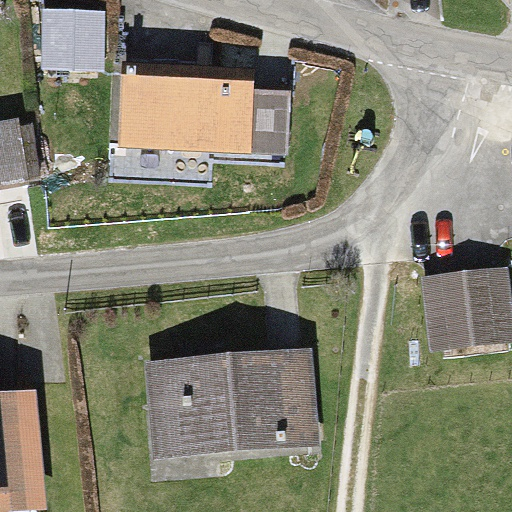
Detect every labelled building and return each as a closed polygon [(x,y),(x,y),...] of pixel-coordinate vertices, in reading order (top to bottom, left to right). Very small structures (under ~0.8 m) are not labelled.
[(284,109),(112,100),(108,175),(280,184),(284,109)] [(18,137),(0,139),(0,193),(26,190),(18,137)] [(502,293),(418,297),(421,364),(506,359),(502,293)] [(305,368),(138,376),(142,466),(309,459),(305,368)] [(30,511),(25,416),(0,417),(0,511),(30,511)]
